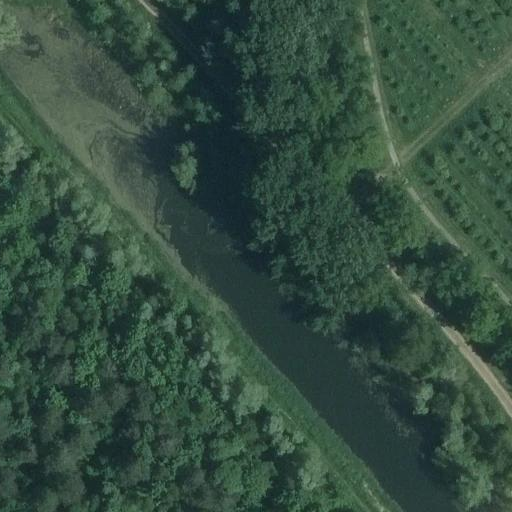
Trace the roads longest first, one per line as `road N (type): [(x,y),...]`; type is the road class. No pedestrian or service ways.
road 1 (track): [(143,0),(244,103),(511,410)]
road 2 (track): [(0,113),(369,511)]
road 3 (track): [(395,165),(511,56)]
